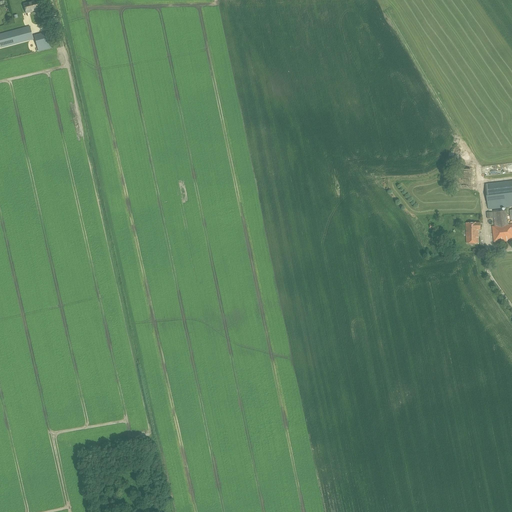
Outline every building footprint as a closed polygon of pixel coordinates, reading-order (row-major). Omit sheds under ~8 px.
[(26,13),(39,9),(37,1),(24,4),(26,13)] [(17,29),(0,34),(0,44),(1,48),(33,39),(30,26),(17,29)] [(39,51),(51,48),(47,33),(35,36),(39,51)] [(511,180),(485,184),(488,209),(493,209),(502,208),(511,206),(511,180)] [(502,208),(493,209),(495,226),(508,225),(506,210),(502,211),(502,208)] [(478,229),(481,229),(481,223),(466,223),(467,233),(478,233),(478,229)] [(511,224),(508,225),(495,226),(493,227),(494,242),(502,241),(502,242),(508,241),(507,240),(511,239),(511,224)] [(478,243),(478,233),(467,233),(467,243),(478,243)]
